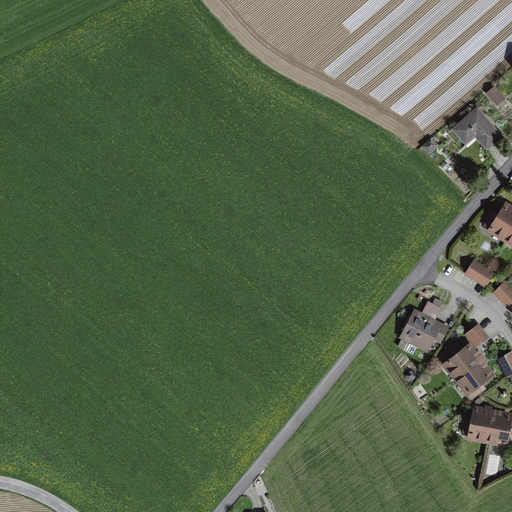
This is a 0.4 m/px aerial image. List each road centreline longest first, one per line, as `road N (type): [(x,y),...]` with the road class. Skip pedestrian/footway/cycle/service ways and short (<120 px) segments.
road 1 (residential): [(217,511),(418,272)]
road 2 (residential): [(418,272),(511,163)]
